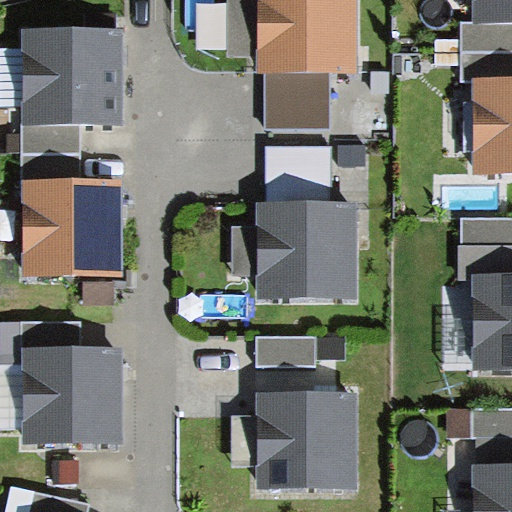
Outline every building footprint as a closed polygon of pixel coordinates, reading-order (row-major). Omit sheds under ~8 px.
[(357,0),(258,0),(255,80),(354,83),(357,0)] [(511,0),(467,0),(467,35),(511,36),(511,0)] [(121,45),(22,41),(19,135),(117,139),(121,45)] [(511,94),(467,93),(464,187),(511,188),(511,94)] [(118,196),(19,192),(16,286),(114,289),(118,196)] [(356,219),(257,215),(254,309),(353,313),(356,219)] [(511,219),(469,220),(468,278),(511,278),(511,219)] [(511,287),(470,286),(467,380),(511,381),(511,287)] [(322,337),(268,341),(269,364),(324,361),(322,337)] [(118,362),(19,358),(16,452),(114,456),(118,362)] [(358,410),(259,407),(256,501),(354,504),(358,410)] [(482,463),(511,462),(511,410),(483,410),(482,463)] [(511,511),(511,477),(470,476),(468,511),(511,511)]
